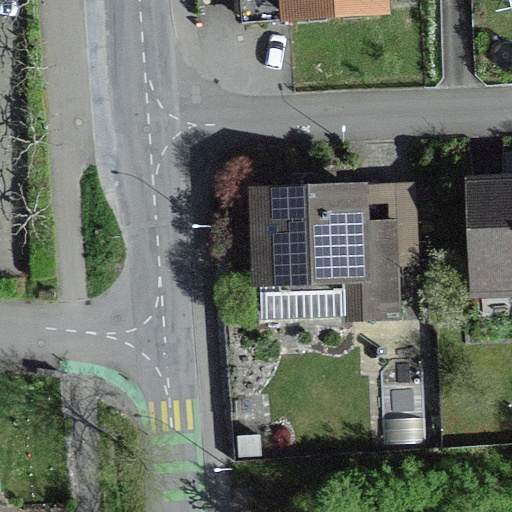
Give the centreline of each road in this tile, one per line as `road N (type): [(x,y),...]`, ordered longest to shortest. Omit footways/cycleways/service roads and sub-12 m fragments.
road 1 (residential): [(511,113),(149,127)]
road 2 (residential): [(149,127),(165,337)]
road 3 (residential): [(165,337),(178,511)]
road 4 (residential): [(165,337),(0,328)]
road 5 (residential): [(139,0),(149,127)]
